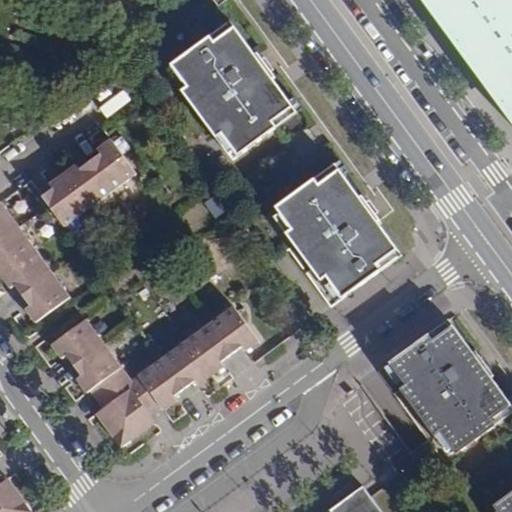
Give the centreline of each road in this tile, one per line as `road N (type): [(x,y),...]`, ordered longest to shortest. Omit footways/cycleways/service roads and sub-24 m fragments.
road 1 (tertiary): [(491,241),(312,0)]
road 2 (residential): [(321,366),(124,511)]
road 3 (residential): [(321,366),(491,241)]
road 4 (residential): [(95,511),(0,381)]
